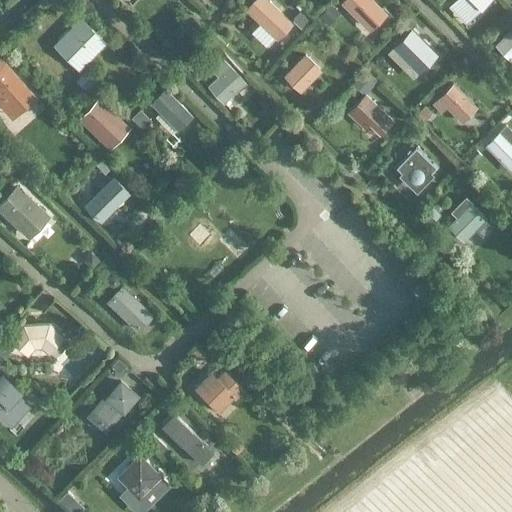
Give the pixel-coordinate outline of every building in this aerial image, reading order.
[(255,0),(247,9),(276,37),(290,23),(266,0),(255,0)] [(365,24),(380,9),(370,0),(341,0),(365,24)] [(454,0),(452,2),(468,17),(485,0),(454,0)] [(57,35),(56,37),(66,48),(68,46),(81,59),(83,57),(103,38),(80,15),(66,29),(65,28),(57,35)] [(511,55),(511,27),(495,44),(509,59),(511,55)] [(427,58),(403,33),(383,53),(392,62),(397,56),(413,72),(427,58)] [(285,75),(299,89),(319,69),(305,55),(285,75)] [(243,80),(222,59),(211,69),(218,76),(209,86),(223,100),(243,80)] [(5,64),(0,68),(0,95),(2,97),(7,93),(17,104),(30,92),(5,64)] [(475,106),(452,83),(432,103),(440,111),(446,105),(461,120),(475,106)] [(165,87),(150,101),(177,128),(191,114),(165,87)] [(369,122),(379,132),(391,120),(364,94),(348,111),(364,127),(369,122)] [(79,117),(106,142),(124,123),(97,98),(79,117)] [(511,142),(511,141),(511,131),(505,125),(485,144),(508,167),(511,162),(511,142)] [(415,186),(435,165),(415,145),(395,166),(415,186)] [(99,219),(127,191),(113,177),(85,205),(99,219)] [(16,188),(0,205),(0,207),(11,217),(28,234),(35,227),(46,215),(16,188)] [(465,196),(451,211),(456,216),(448,225),(462,239),(485,216),(465,196)] [(137,329),(151,314),(122,286),(107,300),(137,329)] [(23,325),(12,337),(26,349),(31,344),(41,343),(47,349),(55,356),(56,355),(55,353),(65,341),(67,342),(68,341),(61,335),(48,323),(23,325)] [(234,396),(242,388),(224,370),(216,378),(211,372),(196,388),(213,404),(227,390),(234,396)] [(0,373),(0,416),(6,410),(16,419),(27,406),(16,396),(21,391),(0,373)] [(134,394),(120,381),(108,396),(106,394),(92,411),(109,426),(124,409),(122,408),(134,394)] [(213,451),(172,411),(160,424),(201,463),(213,451)] [(166,446),(152,432),(146,439),(160,452),(166,446)] [(138,496),(159,476),(139,456),(119,475),(138,496)]
